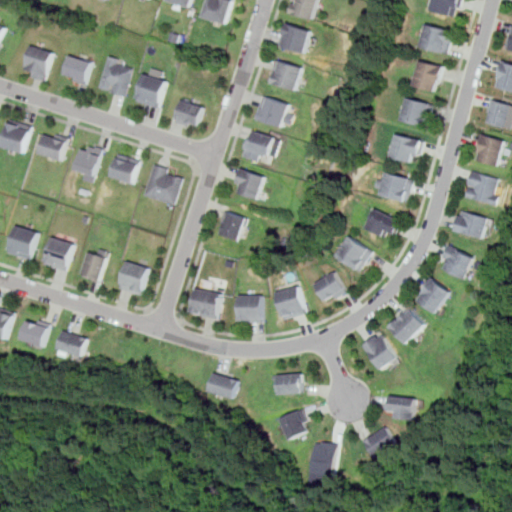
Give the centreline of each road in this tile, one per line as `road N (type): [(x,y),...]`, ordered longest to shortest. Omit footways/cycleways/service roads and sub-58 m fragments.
road 1 (residential): [(0,278),(229,348),(290,346),(343,328),(392,289),(429,233),(493,0)]
road 2 (residential): [(162,330),(267,0)]
road 3 (residential): [(216,154),(0,84)]
